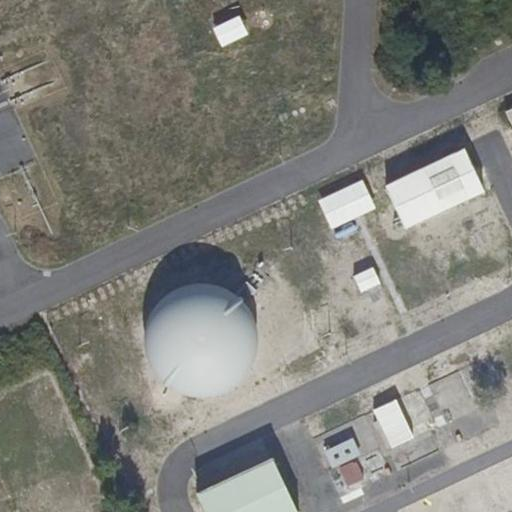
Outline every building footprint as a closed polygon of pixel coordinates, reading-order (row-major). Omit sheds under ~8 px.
[(383,190),(403,231),(483,192),(464,152),(383,190)] [(366,178),(322,197),(335,226),(379,206),(366,178)] [(174,300),(166,306),(163,309),(157,317),(152,327),(150,333),(149,344),(150,355),(153,365),(157,371),(163,380),(171,387),(178,390),(188,394),(198,395),(209,395),(219,392),(229,387),(237,380),(244,371),(248,362),(250,355),(251,344),(250,333),(248,327),(243,317),(237,309),(229,302),(223,298),(212,294),(202,293),(195,293),(184,295),(174,300)] [(455,373),(468,401),(481,395),(468,367),(455,373)] [(372,413),(389,450),(411,440),(393,403),(372,413)] [(323,455),(331,470),(357,457),(350,442),(323,455)] [(294,511),(270,462),(195,497),(201,511),(294,511)] [(338,472),(346,489),(362,481),(354,465),(338,472)]
